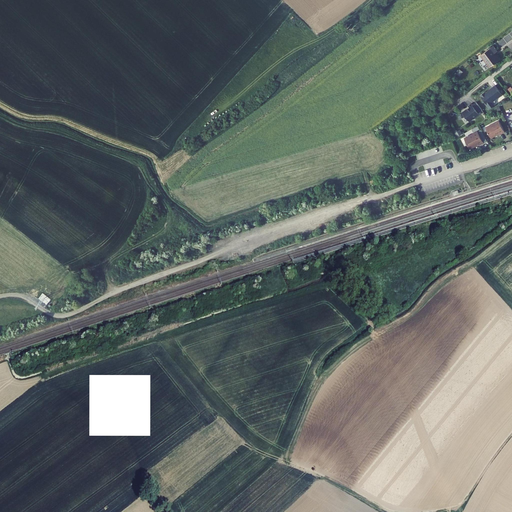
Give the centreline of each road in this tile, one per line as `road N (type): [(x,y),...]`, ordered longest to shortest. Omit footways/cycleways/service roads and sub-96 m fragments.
road 1 (track): [(0,296),(62,316),(410,186)]
road 2 (track): [(372,0),(234,100)]
